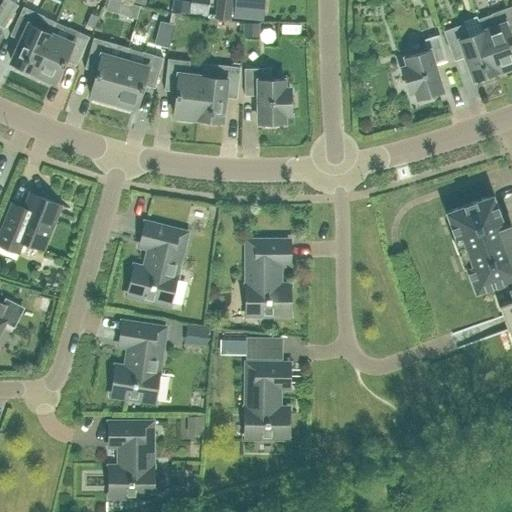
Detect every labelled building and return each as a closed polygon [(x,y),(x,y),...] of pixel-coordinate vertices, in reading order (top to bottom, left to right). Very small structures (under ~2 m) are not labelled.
[(17,5),(9,0),(1,0),(0,2),(0,26),(3,28),(17,5)] [(190,1),(184,0),(171,0),(170,11),(188,14),(190,1)] [(231,0),(215,0),(213,17),(229,19),(231,0)] [(233,0),(232,17),(262,20),(263,0),(233,0)] [(481,31),(496,71),(501,69),(502,73),(511,69),(511,45),(510,40),(511,38),(511,9),(511,6),(477,18),(481,31)] [(27,70),(32,72),(55,22),(22,7),(9,35),(20,40),(10,62),(15,65),(13,69),(25,74),(27,70)] [(90,12),(85,24),(93,27),(98,16),(90,12)] [(88,37),(55,22),(32,72),(36,75),(35,79),(47,84),(48,80),(54,82),(64,60),(75,65),(88,37)] [(242,23),(242,36),(259,36),(259,23),(242,23)] [(496,71),(481,31),(468,36),(463,23),(443,30),(453,60),(465,56),(473,79),(479,77),(480,81),(492,76),(491,72),(496,71)] [(427,51),(405,57),(407,66),(401,68),(408,91),(414,89),(417,98),(422,96),(424,100),(436,96),(435,92),(440,90),(433,65),(446,61),(438,35),(423,39),(427,51)] [(112,102),(123,62),(110,58),(113,45),(92,39),(83,69),(95,72),(89,96),(94,97),(93,101),(106,105),(107,101),(112,102)] [(127,48),(123,62),(112,102),(117,104),(115,108),(128,111),(129,107),(135,109),(141,85),(153,89),(162,58),(127,48)] [(191,118),(196,118),(201,77),(187,75),(189,61),(167,59),(163,90),(175,92),(173,116),(178,116),(178,121),(191,122),(191,118)] [(201,77),(196,118),(202,119),(201,123),(214,125),(215,121),(220,121),(223,97),(235,99),(239,67),(203,63),(201,77)] [(270,68),(244,68),(244,95),(258,95),(258,122),(264,122),(264,126),(277,126),(277,122),(283,122),(283,113),(289,113),(289,88),(282,88),(282,79),(270,80),(270,68)] [(23,241),(42,249),(60,205),(29,193),(23,208),(10,203),(0,228),(0,245),(18,252),(23,241)] [(511,285),(493,292),(501,315),(511,344),(511,251),(508,242),(511,240),(511,231),(509,223),(503,225),(491,194),(445,211),(454,236),(451,237),(462,268),(465,267),(474,291),(511,277),(511,285)] [(145,222),(141,241),(150,243),(143,268),(134,266),(127,293),(168,304),(186,232),(145,222)] [(288,259),(288,239),(246,239),(246,313),(288,313),(288,285),(279,285),(279,259),(288,259)] [(164,327),(123,321),(121,332),(130,334),(125,368),(116,366),(111,394),(153,400),(164,327)] [(208,328),(186,325),(184,343),(206,346),(208,328)] [(227,339),(226,356),(247,356),(248,339),(227,339)] [(287,382),(287,363),(246,362),(245,436),(287,437),(287,408),(278,408),(278,382),(287,382)] [(186,416),(186,435),(203,434),(203,416),(186,416)] [(151,421),(109,421),(109,433),(119,433),(119,467),(109,467),(109,495),(151,495),(151,421)]
